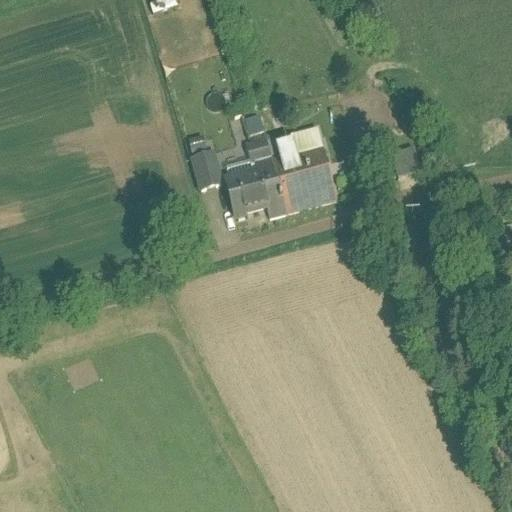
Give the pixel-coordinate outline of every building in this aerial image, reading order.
[(174,0),(149,6),(151,16),(176,10),(174,0)] [(326,149),(275,163),(291,216),(341,202),(326,149)] [(413,152),(390,157),(395,182),(419,177),(413,152)] [(188,162),(197,196),(219,190),(210,156),(188,162)] [(228,176),(244,237),(292,224),(291,216),(275,163),(228,176)]
